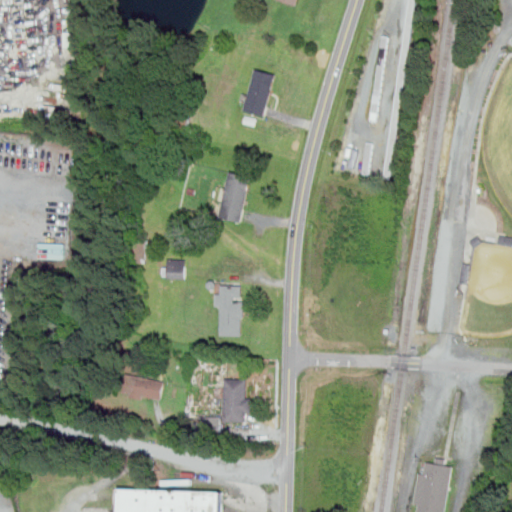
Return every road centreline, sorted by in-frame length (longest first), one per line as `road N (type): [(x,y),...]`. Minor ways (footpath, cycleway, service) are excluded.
road 1 (residential): [(285,511),(300,213),(358,0)]
road 2 (residential): [(287,472),(0,419)]
road 3 (residential): [(511,370),(290,360)]
